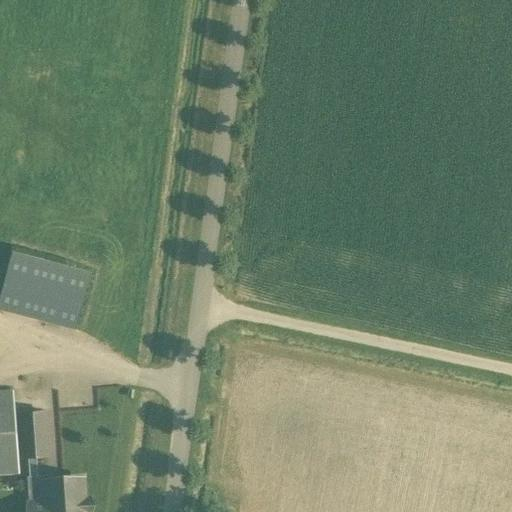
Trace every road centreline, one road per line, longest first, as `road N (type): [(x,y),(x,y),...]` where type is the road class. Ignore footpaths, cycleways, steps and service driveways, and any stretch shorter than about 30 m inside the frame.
road 1 (unclassified): [(511,375),(197,312)]
road 2 (unclassified): [(197,312),(240,0)]
road 3 (unclassified): [(170,511),(197,312)]
